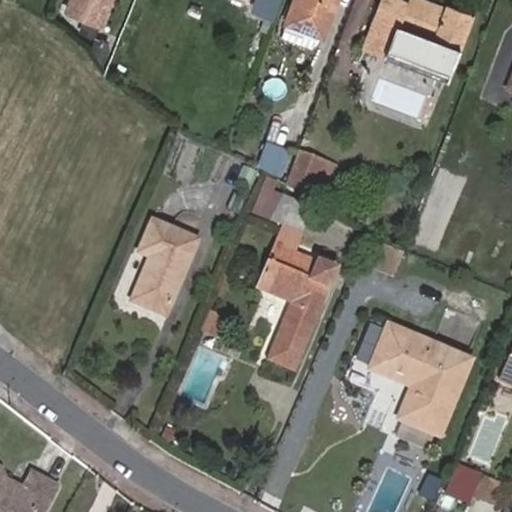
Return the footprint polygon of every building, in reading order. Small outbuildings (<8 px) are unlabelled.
[(109,0),(68,0),(65,8),(100,23),(109,0)] [(323,35),(336,0),(294,0),(287,21),(288,22),(317,33),(323,35)] [(380,0),(363,44),(379,49),(390,19),(397,21),(432,35),(421,65),(444,73),(467,12),(443,2),(441,6),(425,0),(380,0)] [(397,21),(390,19),(379,49),(386,52),(397,21)] [(317,33),(288,22),(283,36),(314,47),(317,33)] [(279,175),(289,150),(267,142),(258,167),(279,175)] [(325,199),(337,165),(297,150),(285,185),(325,199)] [(294,253),(312,208),(283,196),(273,222),(283,227),(259,289),(291,303),(269,358),(294,369),(334,270),(294,253)] [(157,265),(148,262),(133,300),(167,316),(200,239),(153,220),(140,250),(151,255),(161,258),(157,265)] [(393,275),(403,253),(372,240),(363,262),(393,275)] [(151,255),(148,262),(157,265),(161,258),(151,255)] [(207,310),(201,332),(217,336),(222,314),(207,310)] [(414,387),(400,418),(437,434),(468,361),(389,327),(372,369),(414,387)] [(511,350),(503,373),(511,376),(511,350)] [(511,387),(511,376),(503,373),(499,382),(511,387)] [(0,470),(0,511),(24,511),(27,507),(35,511),(42,511),(55,487),(31,475),(23,490),(14,494),(11,484),(4,480),(0,470)] [(23,490),(11,484),(14,494),(23,490)]
